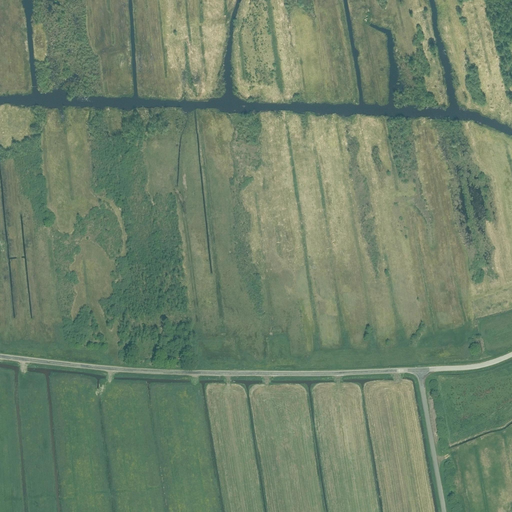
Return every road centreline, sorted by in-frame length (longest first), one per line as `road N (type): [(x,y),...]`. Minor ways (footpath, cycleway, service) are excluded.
road 1 (unclassified): [(420,370),(172,375),(0,358)]
road 2 (tertiary): [(443,511),(420,370)]
